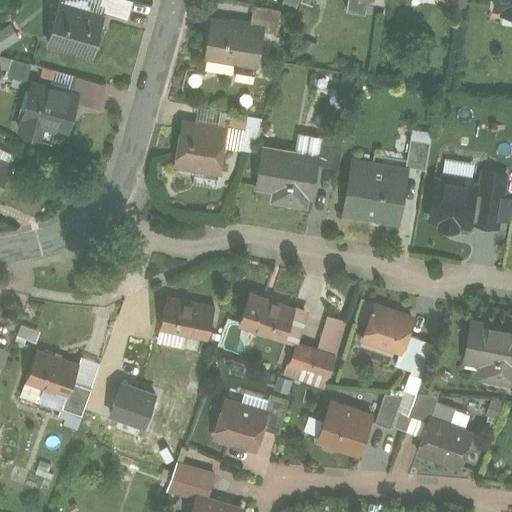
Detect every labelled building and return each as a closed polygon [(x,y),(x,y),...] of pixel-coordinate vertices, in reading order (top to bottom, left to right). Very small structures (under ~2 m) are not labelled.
[(64,0),(64,3),(105,16),(106,14),(108,8),(101,6),(103,0),(64,0)] [(103,0),(101,6),(108,8),(106,14),(128,21),(134,3),(124,0),(103,0)] [(313,0),(300,0),(299,5),(311,9),(313,0)] [(465,0),(447,0),(446,9),(464,11),(465,0)] [(511,0),(497,0),(495,11),(501,12),(500,16),(511,17),(511,0)] [(61,2),(47,44),(93,59),(107,17),(105,16),(64,3),(61,2)] [(251,9),(247,28),(264,32),(264,33),(275,36),(279,15),(251,9)] [(211,21),(203,62),(255,73),(264,33),(264,32),(247,28),(211,21)] [(0,49),(2,50),(20,38),(11,23),(0,30),(0,49)] [(33,62),(11,56),(5,75),(26,81),(33,62)] [(359,61),(350,59),(347,73),(356,75),(359,61)] [(44,68),(40,80),(82,92),(82,94),(104,100),(108,86),(44,68)] [(40,80),(34,78),(24,117),(22,117),(18,130),(47,138),(50,129),(60,132),(61,129),(71,132),(82,94),(82,92),(40,80)] [(258,118),(247,116),(242,137),(254,140),(258,118)] [(229,130),(182,121),(174,167),(194,171),(218,175),(220,176),(229,130)] [(411,128),(405,167),(410,168),(424,170),(431,132),(411,128)] [(293,150),(316,154),(320,136),(297,132),(293,150)] [(293,150),(264,144),(255,187),(271,190),(270,199),(312,207),(322,155),(316,154),(293,150)] [(0,149),(0,159),(12,166),(16,157),(0,149)] [(373,161),(354,158),(344,214),(401,224),(410,168),(405,167),(406,161),(374,156),(373,161)] [(0,191),(12,166),(0,159),(0,191)] [(485,170),(482,185),(475,224),(497,228),(507,174),(485,170)] [(218,175),(194,171),(192,182),(216,187),(218,175)] [(437,177),(429,216),(440,218),(439,225),(468,230),(469,223),(475,224),(482,185),(437,177)] [(256,278),(245,311),(292,327),(303,294),(256,278)] [(222,291),(173,281),(166,317),(206,325),(215,327),(222,291)] [(424,301),(382,287),(369,326),(405,338),(411,340),(418,321),(424,301)] [(511,312),(479,306),(471,348),(486,351),(484,364),(511,369),(511,312)] [(204,336),(206,325),(166,317),(164,328),(204,336)] [(428,325),(418,321),(411,340),(405,338),(400,351),(418,357),(428,325)] [(325,323),(322,334),(342,340),(345,330),(325,323)] [(322,334),(304,328),(296,354),(310,359),(311,356),(336,364),(344,341),(342,340),(322,334)] [(0,331),(0,342),(12,347),(16,338),(0,331)] [(79,362),(36,346),(24,380),(65,394),(67,395),(72,380),(79,362)] [(100,363),(81,356),(79,362),(72,380),(92,388),(100,363)] [(72,380),(67,395),(63,406),(69,408),(82,413),(84,409),(91,392),(92,388),(72,380)] [(157,391),(121,380),(113,400),(108,413),(145,425),(157,391)] [(418,402),(435,408),(445,383),(436,380),(423,381),(422,384),(416,401),(418,402)] [(249,381),(246,391),(271,398),(274,389),(249,381)] [(399,404),(405,387),(390,381),(384,399),(399,404)] [(411,413),(416,401),(422,384),(408,381),(405,387),(399,404),(398,406),(411,413)] [(276,382),(274,389),(271,398),(276,400),(289,404),(294,388),(276,382)] [(231,386),(218,427),(263,440),(276,400),(271,398),(246,391),(231,386)] [(336,386),(322,429),(367,444),(381,401),(336,386)] [(445,388),(440,401),(456,408),(461,395),(462,394),(445,388)] [(84,409),(106,417),(108,413),(113,400),(91,392),(84,409)] [(456,408),(471,413),(476,401),(461,395),(456,408)] [(429,423),(424,438),(468,455),(482,418),(471,413),(456,408),(440,401),(438,401),(435,408),(429,423)] [(429,423),(435,408),(418,402),(412,417),(429,423)] [(82,413),(69,408),(64,423),(77,428),(82,413)] [(203,479),(215,483),(223,460),(183,447),(173,478),(201,487),(203,479)] [(52,465),(40,461),(35,473),(51,479),(53,474),(49,472),(52,465)] [(215,483),(203,479),(201,487),(192,511),(246,511),(252,494),(215,483)]
